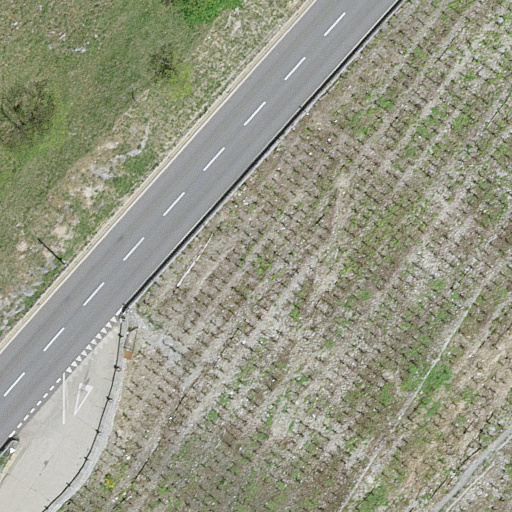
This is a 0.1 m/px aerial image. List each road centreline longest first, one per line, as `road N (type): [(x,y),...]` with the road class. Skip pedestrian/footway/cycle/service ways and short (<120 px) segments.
road 1 (secondary): [(44,349),(356,0)]
road 2 (unclassified): [(44,349),(63,373),(63,423),(8,511)]
